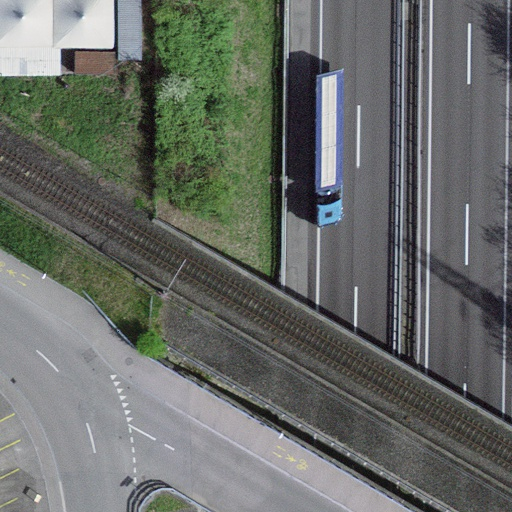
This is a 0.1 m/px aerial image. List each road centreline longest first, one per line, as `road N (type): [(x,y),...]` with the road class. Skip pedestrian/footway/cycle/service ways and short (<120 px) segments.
road 1 (motorway): [(359,0),(351,511)]
road 2 (motorway): [(462,511),(469,0)]
road 3 (residential): [(100,511),(96,460),(77,396),(36,350),(0,326)]
